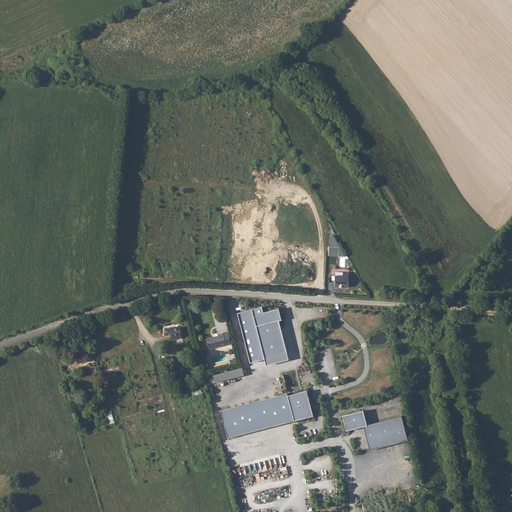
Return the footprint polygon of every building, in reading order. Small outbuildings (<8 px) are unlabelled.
[(330,235),(329,256),(340,256),(340,236),(330,235)] [(348,285),(349,271),(343,271),(343,273),(334,273),(333,279),(335,280),(334,284),(339,284),(340,283),(343,283),(343,285),(348,285)] [(287,359),(276,320),(280,319),(277,308),(265,309),(264,304),(235,311),(247,360),(263,357),(264,364),(287,359)] [(175,326),(167,328),(168,334),(170,334),(172,340),(182,337),(180,327),(175,328),(175,326)] [(218,336),(206,339),(208,349),(232,343),(229,333),(223,334),(223,333),(218,335),(218,336)] [(81,350),(74,352),(78,363),(90,360),(90,358),(93,357),(90,349),(86,350),(86,349),(82,351),(81,350)] [(213,375),(215,382),(245,375),(243,368),(213,375)] [(294,391),(294,394),(306,391),(308,399),(310,398),(307,388),(294,391)] [(287,393),(221,410),(228,438),(313,416),(308,399),(306,391),(294,394),(288,396),(287,393)] [(361,409),(340,413),(344,430),(361,425),(364,424),(361,409)] [(398,416),(364,424),(361,425),(368,450),(405,439),(398,416)]
